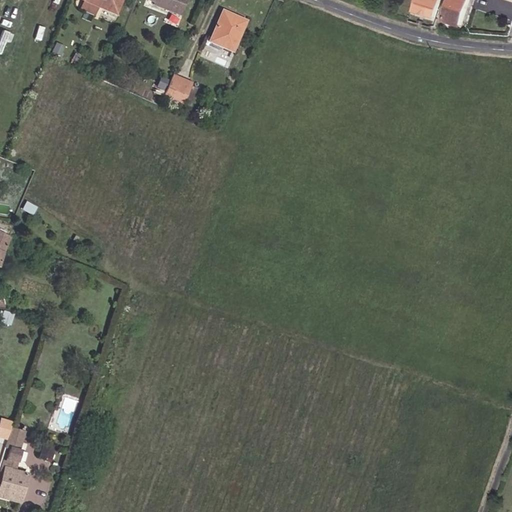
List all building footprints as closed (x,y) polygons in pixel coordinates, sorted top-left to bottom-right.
[(93,4),(83,0),(76,0),(73,8),(89,14),(93,4)] [(83,0),(93,4),(112,13),(118,0),(83,0)] [(187,0),(147,0),(148,0),(156,3),(155,5),(182,16),(187,0)] [(433,19),(438,5),(427,1),(427,0),(417,0),(413,13),(433,19)] [(467,0),(448,0),(442,20),(459,26),(467,0)] [(511,0),(491,0),(489,7),(511,12),(511,0)] [(236,46),(249,13),(228,4),(214,37),(236,46)] [(0,52),(2,53),(10,33),(3,30),(0,38),(0,52)] [(195,78),(186,74),(175,69),(166,89),(185,98),(195,78)] [(26,203),(21,212),(31,218),(36,209),(26,203)] [(0,268),(5,255),(11,240),(0,234),(0,268)] [(0,441),(3,442),(9,423),(0,419),(0,441)] [(0,498),(17,504),(26,479),(13,475),(21,452),(11,449),(6,464),(2,463),(0,469),(0,470),(4,472),(2,477),(0,476),(0,498)] [(48,468),(53,455),(43,451),(38,464),(48,468)]
